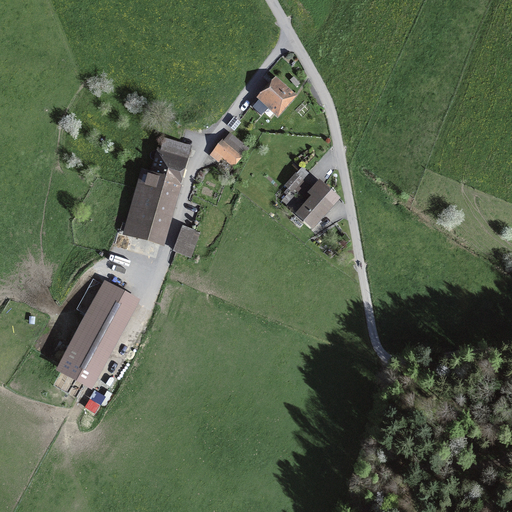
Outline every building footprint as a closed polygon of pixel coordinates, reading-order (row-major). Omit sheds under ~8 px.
[(256,98),(277,116),(296,94),(274,76),(256,98)] [(242,154),(221,135),(202,157),(211,165),(215,161),(227,171),(242,154)] [(165,138),(153,180),(132,174),(114,238),(156,250),(186,144),(165,138)] [(297,169),(284,182),(291,189),(304,176),(297,169)] [(306,233),(332,202),(314,187),(288,217),(306,233)] [(182,226),(174,253),(193,259),(202,232),(182,226)] [(102,272),(58,366),(96,383),(140,290),(102,272)] [(91,397),(107,404),(111,394),(95,387),(91,397)]
